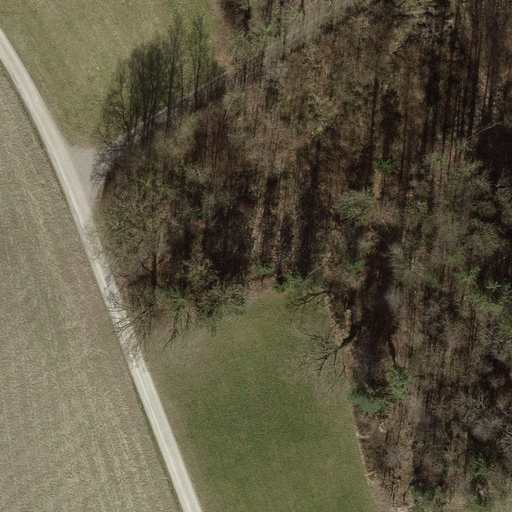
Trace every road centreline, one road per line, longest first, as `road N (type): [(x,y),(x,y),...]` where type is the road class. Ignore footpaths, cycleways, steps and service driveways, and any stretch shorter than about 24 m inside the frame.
road 1 (track): [(0,45),(73,181),(194,511)]
road 2 (track): [(73,181),(371,0)]
